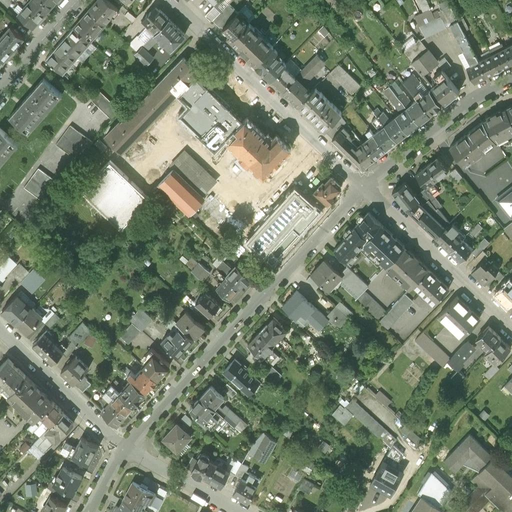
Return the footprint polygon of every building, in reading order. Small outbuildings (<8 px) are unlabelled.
[(33,27),(46,13),(30,0),(14,0),(17,2),(13,7),(19,11),(17,13),(33,27)] [(30,0),(46,13),(57,0),(30,0)] [(108,0),(96,0),(89,9),(103,21),(105,23),(118,8),(108,0)] [(222,27),(223,27),(240,10),(237,10),(230,3),(232,0),(219,0),(214,6),(206,14),(219,27),(222,27)] [(414,16),(425,37),(446,26),(438,11),(437,9),(432,12),(431,10),(430,7),(426,0),(416,0),(423,12),(414,16)] [(442,9),(438,11),(446,26),(450,25),(465,53),(469,62),(471,65),(478,61),(447,0),(444,0),(439,3),(442,9)] [(227,36),(231,40),(249,22),(256,15),(245,4),(240,10),(223,27),(229,34),(227,36)] [(149,27),(156,32),(169,19),(155,6),(142,20),(149,27)] [(99,26),(103,21),(89,9),(74,27),(87,39),(91,34),(93,36),(101,27),(99,26)] [(128,11),(125,15),(132,22),(136,18),(128,11)] [(185,34),(169,19),(156,32),(154,34),(157,36),(160,39),(159,40),(164,44),(165,43),(170,49),(185,34)] [(259,31),(249,22),(231,40),(255,64),(272,47),(273,45),(263,35),(266,32),(262,28),(259,31)] [(0,58),(3,61),(25,36),(18,31),(20,28),(17,26),(16,28),(11,24),(0,36),(0,58)] [(329,31),(323,25),(318,30),(324,36),(329,31)] [(74,27),(67,34),(84,50),(91,42),(87,39),(74,27)] [(129,44),(137,51),(154,34),(156,32),(149,27),(139,37),(137,35),(129,44)] [(90,54),(84,50),(67,34),(60,42),(77,58),(83,62),(90,54)] [(157,36),(154,34),(137,51),(135,53),(147,64),(153,57),(146,50),(156,41),(155,37),(157,36)] [(401,46),(405,51),(416,41),(415,39),(413,36),(401,46)] [(404,51),(422,74),(437,63),(438,62),(419,39),(418,40),(416,38),(415,39),(416,41),(405,51),(404,51)] [(355,45),(350,39),(342,45),(347,51),(355,45)] [(70,65),(77,58),(60,42),(53,50),(70,65)] [(499,70),(511,63),(504,48),(501,42),(488,49),(491,55),(499,70)] [(255,64),(271,79),(286,63),(275,54),(277,52),(272,47),(255,64)] [(63,74),(70,65),(53,50),(46,58),(51,63),(51,64),(53,66),(54,65),(55,66),(63,74)] [(465,64),(469,62),(465,53),(460,56),(465,64)] [(491,55),(478,61),(486,76),(499,70),(491,55)] [(177,94),(197,73),(199,72),(183,57),(120,123),(119,122),(104,137),(121,153),(135,138),(136,139),(143,132),(142,131),(154,118),(155,118),(162,111),(161,111),(177,94)] [(302,70),(296,76),(299,79),(303,75),(306,78),(321,63),(315,57),(302,70)] [(441,69),(443,71),(451,66),(444,57),(438,62),(437,63),(441,69)] [(271,79),(282,90),(296,76),(302,70),(290,59),(286,63),(271,79)] [(474,83),(486,76),(478,61),(471,65),(469,62),(465,64),(474,83)] [(360,85),(338,63),(330,72),(351,94),(360,85)] [(63,74),(55,66),(51,70),(60,78),(63,74)] [(137,66),(130,75),(143,87),(152,79),(142,70),(141,71),(137,66)] [(434,90),(445,103),(459,92),(443,71),(441,69),(434,75),(438,81),(431,86),(434,90)] [(245,120),(197,73),(177,94),(189,106),(180,115),(195,129),(215,149),(224,139),(227,143),(238,131),(236,129),(245,120)] [(420,82),(413,74),(404,81),(417,98),(419,100),(429,92),(420,82)] [(299,79),(296,76),(282,90),(298,105),(311,91),(299,79)] [(43,78),(10,116),(27,131),(61,93),(43,78)] [(402,110),(406,107),(397,95),(388,84),(383,89),(399,108),(402,110)] [(315,87),(311,91),(298,105),(324,130),(341,113),(315,87)] [(431,92),(441,106),(445,103),(434,90),(431,92)] [(92,100),(112,120),(120,111),(100,91),(92,100)] [(402,91),(397,95),(406,107),(410,103),(410,101),(402,91)] [(429,92),(419,100),(430,115),(441,106),(431,92),(430,92),(429,92)] [(419,123),(430,115),(419,100),(417,98),(410,103),(406,107),(419,123)] [(393,114),(395,116),(408,132),(419,123),(406,107),(402,110),(397,114),(396,112),(393,114)] [(373,111),(377,116),(384,125),(388,122),(387,120),(388,119),(382,112),(381,113),(377,108),(373,111)] [(511,130),(511,122),(505,109),(500,111),(500,110),(486,118),(487,119),(483,121),(495,140),(511,130)] [(380,128),(384,125),(377,116),(372,120),(380,128)] [(388,122),(384,125),(397,141),(408,132),(395,116),(388,122)] [(266,134),(248,117),(245,120),(236,129),(238,131),(227,143),(241,155),(235,161),(244,169),(249,163),(263,177),(291,148),(276,134),(273,137),(268,132),(266,134)] [(485,147),(495,140),(483,121),(449,147),(464,167),(465,166),(464,165),(471,160),(471,161),(486,149),(485,147)] [(362,167),(374,158),(362,142),(355,147),(350,141),(352,139),(347,134),(350,132),(341,124),(337,128),(339,130),(332,138),(362,167)] [(70,125),(56,144),(79,161),(93,142),(70,125)] [(380,128),(373,134),(386,149),(397,141),(384,125),(380,128)] [(0,164),(18,144),(0,128),(0,164)] [(370,136),(362,142),(374,158),(386,149),(373,134),(369,128),(366,131),(370,136)] [(173,169),(158,184),(188,214),(204,197),(201,195),(215,181),(205,171),(206,171),(200,165),(199,166),(185,151),(170,166),(173,169)] [(437,157),(427,165),(437,178),(448,170),(437,157)] [(124,174),(109,160),(80,191),(121,229),(150,199),(124,174)] [(432,182),(437,178),(427,165),(426,165),(415,173),(426,187),(432,182)] [(38,168),(24,187),(47,204),(61,185),(38,168)] [(462,178),(455,169),(449,173),(457,182),(462,178)] [(322,182),(314,191),(327,203),(340,188),(340,184),(331,176),(324,183),(322,182)] [(392,191),(406,209),(419,200),(419,199),(416,195),(405,181),(392,191)] [(426,187),(427,189),(432,194),(437,189),(432,182),(426,187)] [(511,187),(496,200),(511,219),(511,187)] [(320,210),(295,188),(247,241),(272,263),(320,210)] [(441,206),(432,194),(427,189),(423,192),(422,190),(416,195),(419,199),(419,200),(423,205),(428,200),(436,210),(437,208),(441,206)] [(406,209),(435,237),(446,225),(449,223),(437,208),(436,210),(428,200),(423,205),(419,200),(406,209)] [(220,202),(209,215),(224,228),(235,215),(220,202)] [(176,209),(169,203),(163,208),(170,215),(176,209)] [(367,212),(333,250),(347,262),(362,245),(381,224),(367,212)] [(511,221),(503,229),(511,240),(511,221)] [(435,237),(450,251),(461,240),(465,236),(452,223),(448,227),(446,225),(435,237)] [(381,224),(362,245),(385,267),(404,247),(381,224)] [(468,233),(472,237),(481,228),(477,224),(468,233)] [(489,243),(484,238),(478,244),(479,245),(472,253),(476,257),(482,250),(489,243)] [(472,249),(461,240),(450,251),(460,261),(464,257),(466,259),(469,257),(466,254),(472,249)] [(215,254),(218,257),(223,261),(230,253),(222,246),(215,254)] [(409,290),(413,285),(428,269),(404,247),(385,267),(409,290)] [(479,264),(485,258),(488,255),(482,250),(476,257),(474,259),(479,264)] [(57,257),(51,252),(47,256),(53,261),(57,257)] [(9,256),(0,265),(0,283),(5,278),(4,277),(17,263),(9,256)] [(179,259),(191,270),(198,262),(192,257),(188,261),(182,256),(179,259)] [(236,265),(231,270),(231,269),(231,268),(223,261),(218,257),(212,264),(216,267),(239,288),(245,282),(246,283),(250,278),(249,278),(249,277),(236,265)] [(479,264),(471,272),(485,284),(492,277),(497,271),(498,270),(490,263),(485,258),(479,264)] [(324,259),(311,274),(321,283),(320,283),(321,283),(328,290),(339,277),(341,274),(340,273),(324,259)] [(191,270),(190,271),(201,281),(209,272),(198,262),(191,270)] [(21,281),(29,272),(19,263),(11,272),(21,281)] [(364,290),(369,285),(347,265),(340,273),(341,274),(339,277),(342,280),(340,282),(357,298),(364,290)] [(229,299),(239,288),(216,267),(211,273),(221,282),(216,287),(229,299)] [(448,288),(428,269),(413,285),(433,304),(448,288)] [(31,271),(29,272),(21,281),(31,290),(41,280),(31,271)] [(492,277),(498,283),(503,277),(497,271),(492,277)] [(321,283),(311,274),(306,280),(316,289),(321,283),(320,283),(321,283)] [(495,295),(508,307),(511,302),(511,284),(508,281),(495,295)] [(2,310),(17,324),(32,307),(35,304),(21,290),(2,310)] [(295,317),(296,317),(304,324),(308,320),(319,329),(328,319),(326,317),(296,290),(282,306),(294,316),(295,317)] [(386,311),(364,290),(357,298),(355,299),(377,320),(386,311)] [(222,307),(205,292),(195,303),(202,310),(210,317),(215,311),(217,313),(222,307)] [(413,301),(405,294),(379,322),(387,329),(413,301)] [(198,315),(202,310),(195,303),(186,295),(182,300),(198,315)] [(438,316),(461,337),(479,318),(456,296),(438,316)] [(340,301),(326,317),(328,319),(339,325),(352,312),(340,301)] [(40,305),(35,310),(42,316),(47,311),(40,305)] [(35,310),(32,307),(17,324),(27,333),(40,320),(43,317),(42,316),(35,310)] [(128,319),(132,323),(141,331),(152,319),(140,308),(134,315),(132,314),(128,319)] [(50,309),(43,317),(40,320),(44,323),(45,323),(50,328),(60,317),(55,313),(54,313),(50,309)] [(163,310),(156,317),(162,323),(169,315),(163,310)] [(186,311),(176,322),(194,338),(204,328),(186,311)] [(177,357),(194,338),(176,322),(169,315),(162,323),(167,327),(168,326),(172,330),(161,342),(177,357)] [(290,319),(300,329),(304,324),(296,317),(295,317),(294,316),(290,319)] [(266,324),(260,331),(274,344),(286,330),(272,318),(267,324),(266,324)] [(65,340),(69,344),(67,346),(72,351),(88,334),(92,330),(83,322),(65,340)] [(128,344),(141,331),(132,323),(120,336),(128,344)] [(487,351),(488,350),(500,338),(488,326),(475,339),(487,351)] [(247,345),(253,350),(261,356),(262,358),(264,356),(273,364),(279,364),(282,360),(270,349),(271,348),(271,347),(274,344),(260,331),(247,345)] [(32,344),(42,353),(54,342),(44,332),(32,344)] [(442,367),(448,361),(451,358),(422,332),(414,341),(442,367)] [(96,338),(88,334),(83,344),(92,348),(96,338)] [(510,348),(500,338),(488,350),(492,355),(489,359),(495,364),(510,348)] [(475,348),(467,341),(451,358),(448,361),(457,369),(462,364),(461,362),(475,348)] [(57,345),(54,342),(42,353),(51,362),(61,352),(66,347),(60,342),(57,345)] [(67,346),(66,347),(61,352),(66,356),(72,351),(67,346)] [(142,365),(144,367),(158,379),(161,375),(163,375),(165,372),(165,370),(170,365),(151,349),(146,355),(149,358),(142,365)] [(253,365),(261,356),(253,350),(246,358),(253,365)] [(76,356),(61,371),(74,384),(82,375),(88,368),(76,356)] [(0,366),(0,384),(9,393),(25,376),(7,358),(0,366)] [(224,372),(248,393),(260,380),(235,359),(224,372)] [(282,375),(271,366),(263,374),(274,384),(282,375)] [(157,380),(158,379),(144,367),(136,376),(126,367),(123,371),(131,378),(146,392),(152,384),(155,384),(157,382),(157,380)] [(484,375),(489,380),(497,371),(492,367),(484,375)] [(464,376),(458,370),(449,380),(455,385),(464,376)] [(87,379),(82,375),(74,384),(83,392),(91,384),(86,379),(87,379)] [(7,395),(34,420),(52,401),(25,376),(9,393),(7,395)] [(123,387),(119,392),(134,405),(146,392),(131,378),(123,387)] [(115,379),(111,384),(119,392),(123,387),(115,379)] [(111,384),(102,394),(125,415),(134,405),(119,392),(111,384)] [(217,384),(214,388),(220,393),(223,390),(231,398),(236,392),(226,384),(222,389),(217,384)] [(211,385),(201,396),(214,408),(216,405),(224,397),(220,393),(214,388),(211,385)] [(117,424),(125,415),(102,394),(96,389),(93,393),(100,399),(98,401),(105,406),(101,410),(117,424)] [(386,407),(391,402),(379,391),(375,396),(386,407)] [(221,415),(214,408),(201,396),(189,409),(196,415),(204,422),(204,421),(210,427),(211,426),(221,415)] [(396,438),(352,399),(345,407),(353,415),(390,448),(396,438)] [(44,420),(50,425),(63,412),(52,401),(34,420),(28,427),(30,430),(29,432),(31,434),(34,431),(44,420)] [(344,425),(353,415),(345,407),(341,404),(332,415),(344,425)] [(220,406),(218,406),(216,405),(214,408),(221,415),(227,421),(240,433),(246,426),(225,406),(222,408),(220,406)] [(479,416),(485,421),(490,415),(484,410),(479,416)] [(74,422),(63,412),(50,425),(40,437),(34,443),(44,453),(74,422)] [(193,422),(186,415),(182,419),(190,426),(193,422)] [(204,422),(196,415),(193,418),(206,431),(210,427),(204,421),(204,422)] [(217,432),(227,421),(221,415),(211,426),(217,432)] [(411,418),(406,424),(412,430),(418,424),(411,418)] [(44,420),(34,431),(40,437),(50,425),(44,420)] [(191,436),(177,423),(174,426),(169,430),(168,430),(169,431),(169,432),(163,438),(182,454),(189,446),(185,443),(191,436)] [(423,440),(412,430),(406,424),(400,430),(406,436),(403,439),(414,449),(423,440)] [(276,442),(263,431),(252,443),(247,452),(264,462),(276,442)] [(478,486),(451,511),(477,511),(491,498),(506,511),(511,511),(511,473),(470,433),(444,460),(455,471),(463,462),(479,470),(479,471),(472,479),(478,486)] [(75,449),(71,455),(72,456),(89,464),(99,446),(81,437),(75,449)] [(30,446),(25,442),(19,448),(24,453),(30,446)] [(71,455),(75,449),(65,443),(60,452),(71,457),(72,456),(71,455)] [(290,461),(310,472),(314,464),(295,453),(290,461)] [(200,454),(197,460),(191,470),(206,479),(215,463),(200,454)] [(191,470),(197,460),(192,457),(186,467),(191,470)] [(235,475),(241,463),(236,458),(236,460),(232,458),(226,469),(230,471),(229,471),(235,475)] [(403,471),(383,460),(371,483),(391,493),(403,471)] [(226,469),(215,463),(206,479),(221,487),(229,471),(230,471),(226,469)] [(235,475),(241,478),(242,477),(242,478),(246,471),(248,467),(241,463),(235,475)] [(57,476),(55,475),(51,482),(61,487),(73,494),(83,477),(63,466),(57,476)] [(261,479),(246,471),(242,478),(242,477),(241,478),(233,493),(248,502),(261,479)] [(421,495),(440,508),(451,490),(448,487),(431,472),(424,483),(417,493),(421,495)] [(297,489),(308,495),(313,484),(303,479),(297,489)] [(58,493),(61,487),(51,482),(48,488),(58,493)] [(133,482),(124,499),(141,508),(144,510),(148,503),(155,507),(160,497),(147,490),(147,489),(140,485),(140,486),(133,482)] [(167,492),(161,488),(157,495),(163,498),(167,492)] [(446,511),(442,510),(443,509),(440,508),(421,495),(409,511),(446,511)] [(40,511),(63,511),(67,505),(50,496),(40,511)] [(138,511),(141,508),(124,499),(119,508),(116,507),(113,511),(138,511)]
